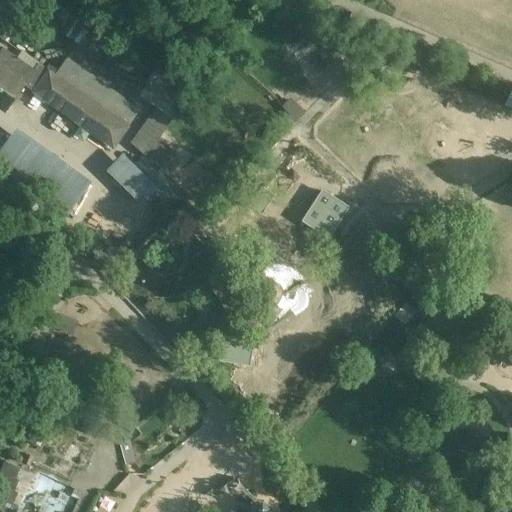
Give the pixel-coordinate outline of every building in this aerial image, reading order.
[(314,0),(273,0),(309,14),(314,0)] [(438,51),(415,41),(406,62),(428,72),(438,51)] [(116,45),(101,66),(157,106),(173,117),(178,121),(192,100),(116,45)] [(8,49),(0,59),(0,105),(7,110),(27,82),(106,138),(130,105),(69,61),(57,77),(40,65),(36,69),(8,49)] [(157,106),(131,142),(146,153),(173,117),(157,106)] [(18,134),(0,158),(0,170),(67,219),(90,187),(18,134)] [(154,188),(142,175),(127,156),(109,171),(135,202),(136,203),(154,188)] [(137,168),(143,175),(154,188),(165,179),(146,157),(137,168)] [(317,200),(313,206),(303,222),(328,239),(343,216),(317,200)] [(105,208),(96,222),(105,227),(109,220),(107,218),(111,212),(105,208)] [(396,236),(395,229),(394,223),(382,218),(381,218),(369,227),(372,241),(386,244),(396,236)] [(115,255),(123,263),(137,250),(129,241),(115,255)] [(417,310),(406,302),(396,315),(406,323),(417,310)] [(261,355),(260,355),(260,354),(246,339),(229,354),(228,355),(228,356),(242,371),(244,371),(260,356),(261,355)] [(36,445),(37,444),(41,435),(37,433),(41,424),(28,417),(19,436),(36,445)] [(136,463),(129,434),(119,442),(126,466),(136,463)] [(2,497),(8,500),(16,502),(19,492),(16,490),(20,479),(18,478),(22,467),(6,461),(3,472),(6,474),(2,485),(2,486),(5,487),(2,497)]
